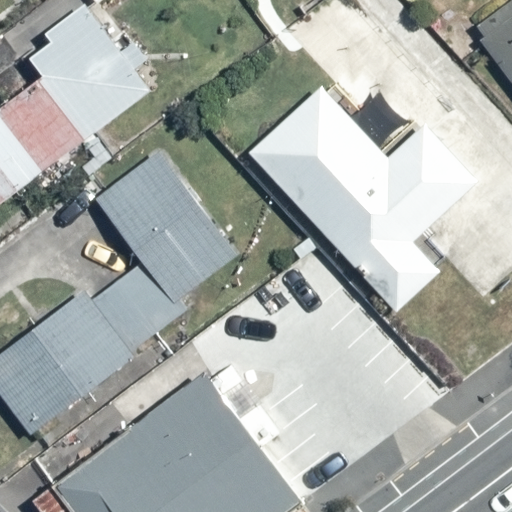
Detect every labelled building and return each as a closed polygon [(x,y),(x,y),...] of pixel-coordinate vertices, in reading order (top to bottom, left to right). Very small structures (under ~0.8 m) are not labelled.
[(0,208),(152,90),(88,4),(24,52),(43,78),(0,111),(0,208)] [(511,19),(484,40),(511,76),(511,19)] [(324,87),(252,152),(400,314),(444,271),(415,244),(481,182),(428,125),(393,158),(324,87)] [(243,256),(165,151),(96,198),(146,262),(94,299),(87,291),(0,353),(0,387),(34,434),(197,314),(185,298),(243,256)] [(291,511),(320,489),(202,340),(38,469),(72,511),(291,511)]
